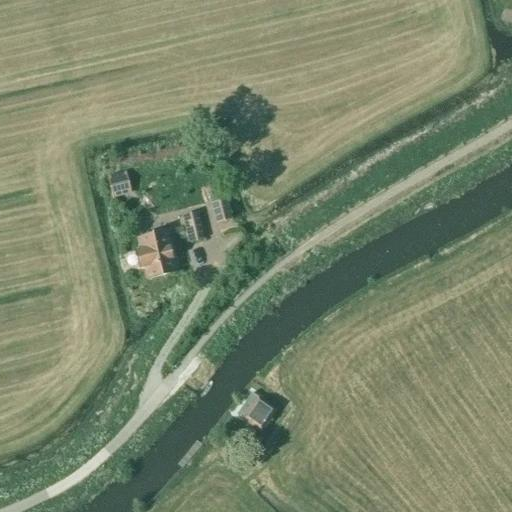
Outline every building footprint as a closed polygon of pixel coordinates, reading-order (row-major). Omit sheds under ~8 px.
[(130,194),(124,173),(106,177),(112,199),(130,194)] [(232,220),(225,192),(208,196),(215,224),(232,220)] [(189,243),(203,240),(197,214),(182,217),(189,243)] [(147,280),(179,272),(169,231),(137,239),(140,250),(135,251),(139,269),(144,268),(147,280)] [(270,418),(275,410),(258,398),(243,420),(261,432),(270,418)]
